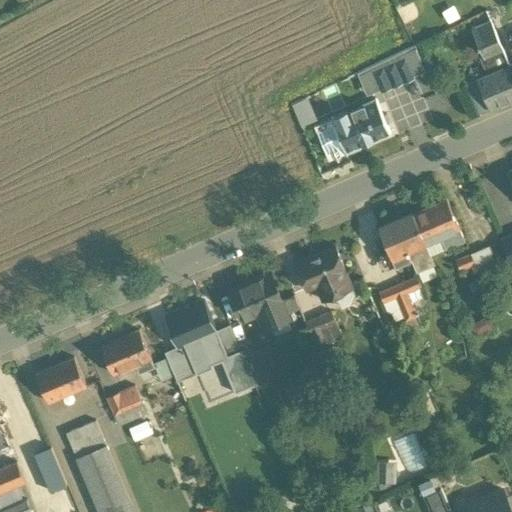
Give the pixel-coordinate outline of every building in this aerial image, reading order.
[(511,68),(510,65),(491,21),(472,29),(484,56),(481,57),(488,73),(477,78),(490,108),(490,109),(511,99),(511,68)] [(415,45),(363,69),(373,93),(415,75),(410,65),(421,61),(415,45)] [(477,78),(466,83),(479,113),(490,108),(477,78)] [(308,94),(291,102),(301,124),(318,116),(308,94)] [(364,110),(349,116),(347,110),(332,117),(332,118),(347,152),(361,147),(360,144),(390,131),(377,99),(362,106),(364,110)] [(332,118),(315,125),(329,159),(334,157),(339,159),(341,154),(347,152),(332,118)] [(447,198),(413,212),(426,242),(440,236),(446,249),(465,240),(447,198)] [(413,212),(379,226),(392,257),(396,265),(412,259),(417,271),(435,264),(426,242),(413,212)] [(511,235),(502,240),(511,264),(511,235)] [(336,245),(296,262),(307,289),(317,285),(324,300),(352,287),(346,273),(347,272),(336,245)] [(490,245),(471,253),(475,264),(480,274),(499,267),(490,245)] [(471,253),(456,259),(461,270),(475,264),(471,253)] [(270,272),(230,289),(243,319),(263,310),(269,324),(289,316),(288,313),(283,301),(270,272)] [(417,275),(391,286),(400,307),(406,320),(417,315),(408,292),(422,286),(417,275)] [(391,286),(380,291),(389,312),(400,307),(391,286)] [(295,295),(283,301),(288,313),(300,307),(295,295)] [(205,302),(167,318),(179,346),(217,331),(205,302)] [(332,310),(306,321),(315,344),(328,338),(323,328),(337,322),(332,310)] [(140,328),(101,345),(114,373),(152,357),(140,328)] [(270,377),(255,342),(241,348),(249,369),(255,383),(270,377)] [(232,376),(249,369),(241,348),(223,356),(232,376)] [(189,371),(181,351),(167,357),(176,377),(189,371)] [(75,356),(36,372),(49,401),(87,385),(75,356)] [(176,377),(167,357),(154,362),(163,382),(176,377)] [(135,384),(108,397),(120,425),(148,413),(135,384)] [(242,413),(242,431),(264,431),(264,413),(242,413)] [(96,419),(67,432),(77,456),(106,443),(96,419)] [(106,443),(77,456),(100,511),(130,499),(106,443)] [(68,484),(52,446),(35,453),(51,491),(68,484)] [(394,481),(393,458),(377,459),(378,482),(394,481)] [(17,460),(0,467),(0,493),(20,485),(26,482),(17,460)] [(27,501),(20,485),(0,493),(0,506),(2,511),(33,511),(29,500),(27,501)] [(452,511),(442,486),(425,493),(432,511),(452,511)] [(511,511),(511,509),(503,488),(481,498),(481,496),(477,495),(467,499),(466,503),(469,510),(467,511),(511,511)] [(135,511),(130,499),(100,511),(135,511)]
